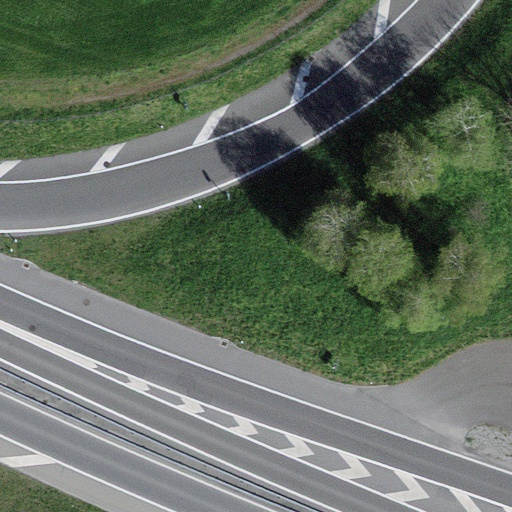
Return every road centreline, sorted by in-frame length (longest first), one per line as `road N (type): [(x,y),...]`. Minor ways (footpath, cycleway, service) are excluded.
road 1 (motorway): [(448,0),(380,66),(255,146),(124,191),(0,206)]
road 2 (motorway): [(511,490),(251,401),(35,339)]
road 3 (motorway): [(382,511),(233,446),(35,339)]
road 4 (motorway): [(0,413),(224,511)]
